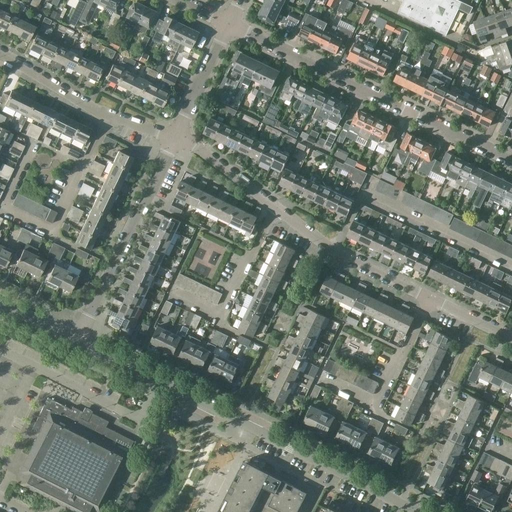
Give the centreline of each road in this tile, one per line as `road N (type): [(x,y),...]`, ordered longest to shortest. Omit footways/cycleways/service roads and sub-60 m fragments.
road 1 (residential): [(511,337),(333,251),(173,139)]
road 2 (unclassified): [(75,341),(414,511)]
road 3 (residential): [(227,23),(511,159)]
road 4 (residential): [(75,341),(173,139)]
road 5 (residential): [(173,139),(105,119),(0,56)]
road 6 (residential): [(173,139),(227,23)]
